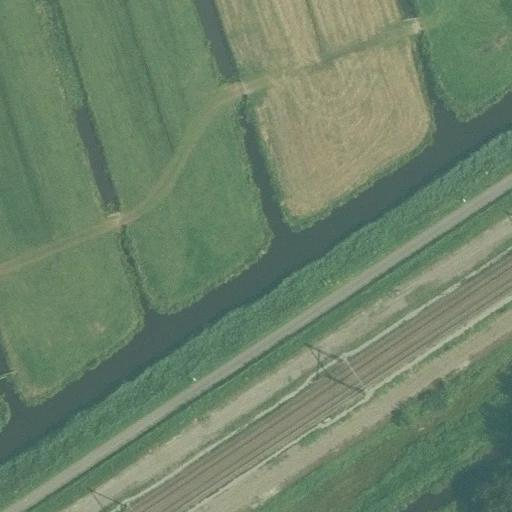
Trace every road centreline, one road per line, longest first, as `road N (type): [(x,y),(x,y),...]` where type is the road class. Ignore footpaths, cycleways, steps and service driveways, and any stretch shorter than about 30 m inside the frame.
road 1 (unclassified): [(14,511),(511,182)]
road 2 (track): [(0,268),(131,217),(149,202),(213,100),(437,19),(433,0)]
